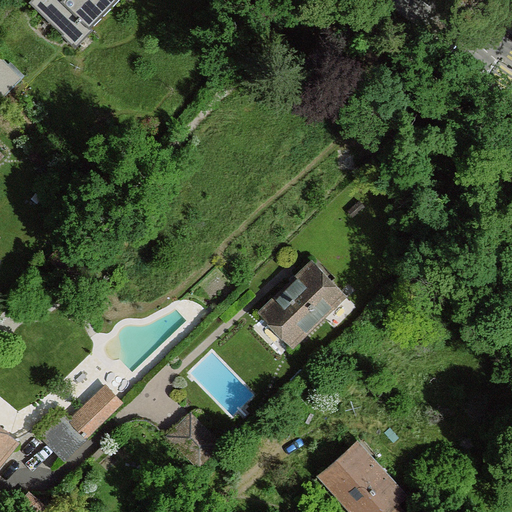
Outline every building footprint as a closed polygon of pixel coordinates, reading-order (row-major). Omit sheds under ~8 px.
[(33,0),(31,3),(65,35),(81,18),(91,28),(118,0),(33,0)] [(0,103),(24,79),(0,55),(0,103)] [(317,264),(264,314),(296,347),(349,297),(317,264)] [(111,389),(89,411),(103,424),(124,405),(111,389)] [(308,408),(298,398),(280,414),(289,425),(308,408)] [(88,439),(63,412),(40,434),(66,461),(88,439)] [(221,446),(192,416),(171,436),(201,466),(221,446)] [(0,463),(18,441),(0,426),(0,463)] [(358,443),(327,471),(363,511),(385,511),(396,504),(406,495),(358,443)] [(41,511),(46,508),(32,494),(17,508),(20,511),(41,511)]
